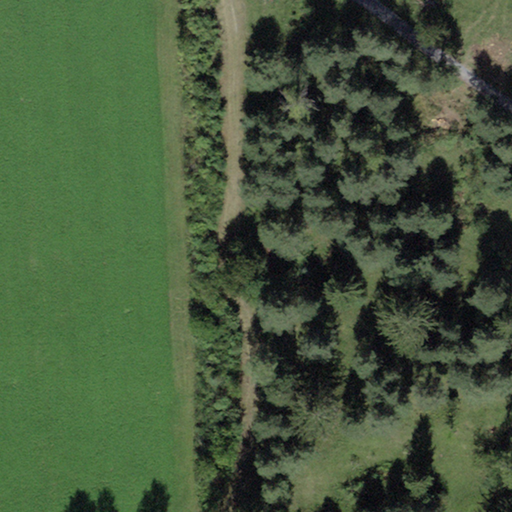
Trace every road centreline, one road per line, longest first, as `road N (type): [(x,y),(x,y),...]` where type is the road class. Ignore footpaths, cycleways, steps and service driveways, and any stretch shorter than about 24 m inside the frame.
road 1 (track): [(228,0),(234,164),(221,268),(249,324),(264,403),(243,488),(227,511)]
road 2 (track): [(511,107),(366,0)]
